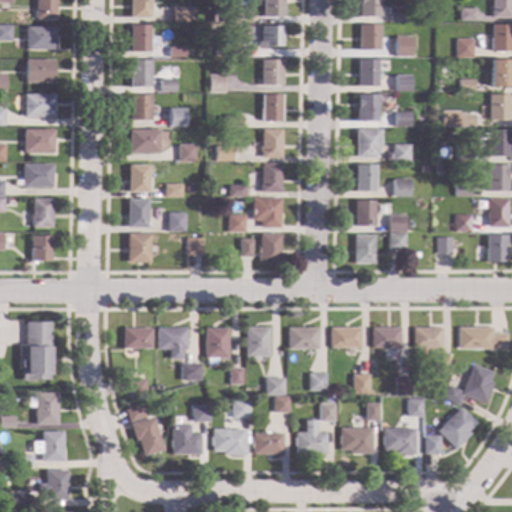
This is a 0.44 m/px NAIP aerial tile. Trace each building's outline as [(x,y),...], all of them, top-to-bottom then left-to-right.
[(53,0),(53,20),(34,20),(34,0),(53,0)] [(148,0),(148,18),(128,18),(128,0),(148,0)] [(282,0),(282,17),(261,17),(261,0),(282,0)] [(378,0),(378,18),(356,18),(356,0),(378,0)] [(508,0),(508,19),(490,19),(490,0),(508,0)] [(233,23),(218,23),(218,7),(233,7),(233,23)] [(194,20),(187,20),(187,22),(170,22),(170,8),(194,9),(194,20)] [(402,23),(385,23),(385,8),(402,8),(402,23)] [(473,22),(458,22),(458,10),(474,10),(473,22)] [(9,41),(0,41),(0,26),(9,26),(9,41)] [(148,52),(128,52),(128,26),(148,26),(148,52)] [(377,51),(356,51),(356,26),(377,26),(377,51)] [(509,52),(489,52),(490,26),(491,26),(509,26),(509,52)] [(53,50),(24,50),(24,28),(53,28),(53,50)] [(280,47),(259,47),(260,28),(281,28),(280,47)] [(408,57),(408,36),(391,36),(391,57),(408,57)] [(235,38),(235,44),(239,44),(239,59),(222,58),(222,37),(235,38)] [(469,58),(454,58),(454,41),(469,41),(469,58)] [(398,57),(382,57),(382,47),(398,47),(398,57)] [(183,58),(167,58),(167,48),(183,48),(183,58)] [(51,83),(24,83),(24,61),(51,61),(51,83)] [(148,87),(127,87),(128,61),(148,61),(148,87)] [(280,86),(259,86),(259,61),(280,61),(280,86)] [(375,87),(355,87),(355,61),(375,61),(375,87)] [(508,87),(488,87),(488,61),(508,61),(508,87)] [(222,94),(206,93),(206,76),(222,77),(222,94)] [(407,93),(393,93),(393,77),(408,77),(407,93)] [(173,93),(158,92),(158,81),(173,81),(173,93)] [(472,93),(456,93),(456,81),(472,81),(472,93)] [(52,118),(22,118),(22,96),(52,96),(52,118)] [(148,121),(127,121),(127,96),(148,96),(148,121)] [(280,122),(259,122),(260,96),(280,96),(280,122)] [(375,122),(355,122),(355,96),(375,96),(375,122)] [(508,121),(487,121),(487,96),(508,96),(508,121)] [(183,127),(166,127),(166,110),(183,110),(183,127)] [(407,128),(392,128),(392,113),(407,113),(407,128)] [(240,127),(225,128),(225,116),(240,116),(240,127)] [(472,127),(457,127),(457,116),(472,116),(472,127)] [(379,153),(374,153),(374,158),(354,158),(354,130),(379,131),(379,153)] [(51,153),(22,153),(22,131),(51,131),(51,153)] [(156,153),(126,153),(127,131),(156,131),(156,153)] [(279,158),(260,158),(260,131),(279,131),(279,158)] [(507,157),(487,157),(487,131),(507,131),(507,157)] [(192,162),(175,162),(175,146),(192,146),(192,162)] [(407,162),(391,162),(391,146),(407,146),(407,162)] [(230,162),(213,162),(213,148),(230,148),(230,162)] [(471,151),(471,162),(457,162),(457,150),(471,151)] [(279,193),(259,193),(259,165),(279,165),(279,193)] [(50,188),(21,188),(21,166),(50,166),(50,188)] [(145,193),(125,193),(125,166),(146,166),(145,193)] [(373,192),(354,192),(354,166),(373,166),(373,192)] [(507,192),(486,192),(486,166),(507,166),(507,192)] [(407,197),(391,197),(391,181),(407,181),(407,197)] [(470,197),(454,197),(454,195),(450,195),(450,186),(454,186),(454,184),(470,184),(470,197)] [(178,198),(162,198),(162,186),(178,186),(178,198)] [(243,198),(226,198),(226,187),(243,187),(243,198)] [(278,229),(259,229),(259,221),(250,221),(250,199),(278,199),(278,229)] [(50,228),(31,228),(30,200),(50,200),(50,228)] [(144,228),(125,228),(125,200),(144,201),(144,228)] [(506,228),(486,228),(486,200),(506,200),(506,228)] [(373,227),(353,227),(353,202),(373,202),(373,227)] [(181,232),(165,232),(165,214),(181,214),(181,232)] [(243,233),(226,233),(226,216),(243,216),(243,233)] [(402,233),(386,233),(386,216),(402,216),(402,233)] [(469,232),(453,232),(453,216),(469,216),(469,232)] [(402,251),(386,251),(386,234),(402,234),(402,251)] [(278,264),(258,263),(258,235),(278,235),(278,264)] [(147,263),(125,263),(125,236),(147,236),(147,263)] [(505,263),(485,262),(485,236),(486,236),(505,236),(505,263)] [(49,262),(30,262),(30,237),(49,237),(49,262)] [(371,264),(352,264),(352,237),(371,237),(371,264)] [(199,256),(183,256),(183,239),(199,239),(199,256)] [(449,255),(435,255),(435,239),(450,239),(449,255)] [(249,258),(238,258),(238,241),(250,241),(249,258)] [(49,382),(20,381),(20,370),(16,370),(17,346),(23,346),(24,323),(50,323),(49,382)] [(185,350),(181,350),(181,360),(168,360),(168,350),(156,350),(156,329),(185,329),(185,350)] [(267,357),(244,357),(244,329),(267,329),(267,357)] [(315,350),(286,350),(286,329),(315,329),(315,350)] [(358,349),(328,349),(328,329),(358,329),(358,349)] [(398,348),(370,348),(370,329),(397,329),(398,348)] [(440,348),(412,348),(412,329),(439,329),(440,348)] [(490,335),(504,335),(504,351),(488,351),(488,350),(457,350),(457,329),(490,329),(490,335)] [(150,349),(122,349),(122,330),(149,330),(150,349)] [(226,359),(215,359),(215,365),(206,365),(206,359),(203,359),(203,330),(226,330),(226,359)] [(447,375),(435,375),(435,357),(447,357),(447,375)] [(199,381),(179,381),(179,364),(199,364),(199,381)] [(491,374),(488,383),(491,385),(483,405),(459,396),(471,366),(491,374)] [(240,385),(228,385),(228,369),(240,369),(240,385)] [(323,392),(306,392),(306,375),(323,375),(323,392)] [(366,395),(350,395),(350,376),(366,376),(366,395)] [(282,396),(263,396),(263,380),(281,379),(282,396)] [(408,396),(393,396),(393,379),(408,379),(408,396)] [(146,395),(129,396),(128,381),(144,380),(146,395)] [(459,392),(457,395),(462,398),(457,407),(442,398),(449,387),(459,392)] [(56,426),(35,426),(34,408),(28,408),(28,394),(56,394),(56,426)] [(286,414),(272,414),(272,398),(286,398),(286,414)] [(420,418),(405,418),(405,400),(420,400),(420,418)] [(248,418),(230,418),(230,402),(248,401),(248,418)] [(145,417),(129,423),(125,410),(141,405),(145,417)] [(332,422),(317,423),(317,405),(332,405),(332,422)] [(376,421),(364,421),(364,405),(376,405),(376,421)] [(208,425),(190,425),(190,409),(208,409),(208,425)] [(473,424),(465,432),(468,435),(453,450),(435,432),(458,409),(473,424)] [(14,429),(0,429),(0,418),(14,418),(14,429)] [(161,451),(142,457),(137,440),(134,441),(129,425),(152,418),(161,451)] [(189,436),(199,436),(199,455),(171,456),(170,426),(189,426),(189,436)] [(369,455),(347,455),(347,451),(338,452),(338,429),(369,429),(369,455)] [(243,456),(222,456),(222,452),(211,452),(211,431),(243,430),(243,456)] [(412,455),(394,455),(394,452),(381,452),(381,430),(412,430),(412,455)] [(62,462),(41,462),(41,444),(34,444),(34,433),(62,433),(62,462)] [(323,455),(294,455),(294,434),(323,434),(323,455)] [(280,455),(251,455),(251,435),(280,435),(280,455)] [(438,455),(422,455),(422,437),(437,437),(438,455)] [(31,469),(16,469),(16,457),(31,456),(31,469)] [(66,501),(45,501),(45,493),(38,493),(38,485),(45,485),(45,471),(66,471),(66,501)] [(32,506),(16,506),(16,495),(32,495),(32,506)]
